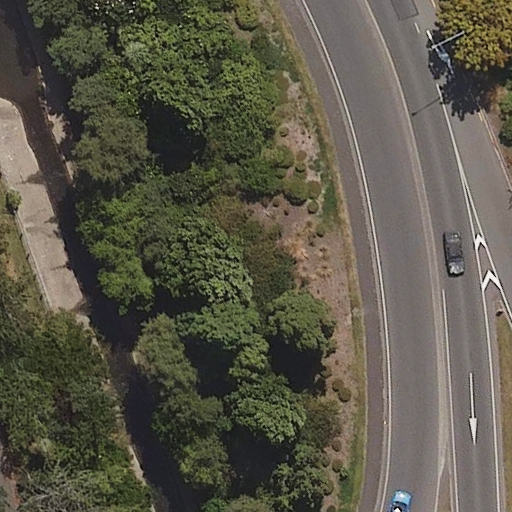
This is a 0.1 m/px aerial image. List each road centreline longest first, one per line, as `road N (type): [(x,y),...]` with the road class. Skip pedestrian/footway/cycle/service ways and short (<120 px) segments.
road 1 (trunk): [(410,511),(419,433),(410,264),(386,146),(333,0)]
road 2 (trunk): [(418,76),(466,302),(479,511)]
road 3 (trunk): [(418,76),(458,116),(511,240)]
